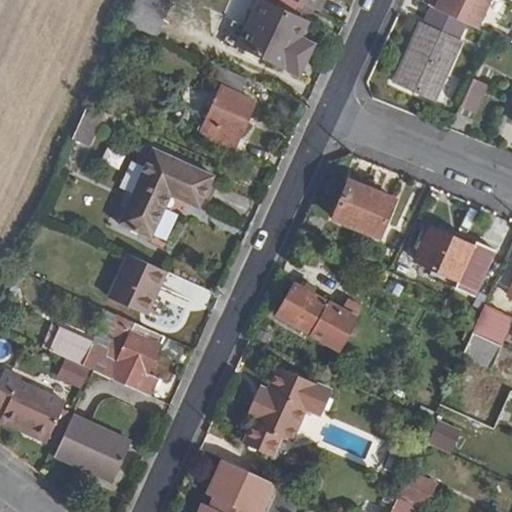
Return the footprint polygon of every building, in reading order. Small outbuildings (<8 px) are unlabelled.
[(165,0),(136,0),(125,25),(155,38),(172,2),(168,1),(165,0)] [(288,0),(317,13),(323,0),(288,0)] [(429,0),(427,5),(436,9),(464,23),(476,29),(489,0),(429,0)] [(308,23),(261,2),(240,47),(285,69),(308,23)] [(464,23),(436,9),(428,26),(422,23),(394,83),(434,101),(462,41),(456,38),(464,23)] [(199,133),(231,147),(253,103),(239,96),(239,95),(246,79),(216,65),(209,80),(223,87),(199,133)] [(474,75),(462,101),(477,108),(489,82),(474,75)] [(269,89),(246,79),(239,95),(263,105),(269,89)] [(73,141),(92,145),(100,113),(82,108),(73,141)] [(134,191),(194,220),(215,176),(154,148),(134,191)] [(394,199),(349,181),(333,219),(378,238),(394,199)] [(193,222),(194,220),(134,191),(113,236),(146,251),(165,209),(193,222)] [(467,259),(472,248),(431,229),(415,262),(457,281),(454,289),(472,299),(486,269),(467,259)] [(146,314),(166,272),(130,255),(110,298),(146,314)] [(24,274),(17,263),(6,285),(10,287),(7,292),(14,295),(24,274)] [(369,329),(295,285),(277,315),(350,360),(369,329)] [(485,307),(482,315),(473,333),(491,341),(503,314),(485,307)] [(147,373),(164,337),(117,316),(113,326),(120,330),(118,335),(122,339),(115,354),(63,330),(52,352),(94,373),(147,396),(156,378),(147,373)] [(473,333),(462,357),(491,370),(503,346),(491,341),(473,333)] [(0,407),(3,409),(0,415),(24,432),(22,435),(40,447),(63,415),(65,411),(25,383),(28,380),(13,368),(0,385),(0,407)] [(253,401),(250,407),(296,428),(306,410),(320,417),(331,392),(286,371),(274,397),(265,393),(260,404),(253,401)] [(296,428),(250,407),(247,415),(253,418),(241,444),(270,457),(278,437),(289,442),(296,428)] [(24,432),(0,415),(0,419),(22,435),(24,432)] [(67,417),(63,415),(40,447),(44,449),(67,417)] [(74,418),(57,460),(84,473),(86,468),(117,482),(132,444),(74,418)] [(426,443),(450,454),(461,430),(437,418),(426,443)] [(193,511),(260,511),(266,499),(273,502),(281,484),(217,458),(193,511)] [(86,468),(84,473),(115,486),(117,482),(86,468)] [(435,485),(413,476),(404,498),(424,508),(435,485)]
